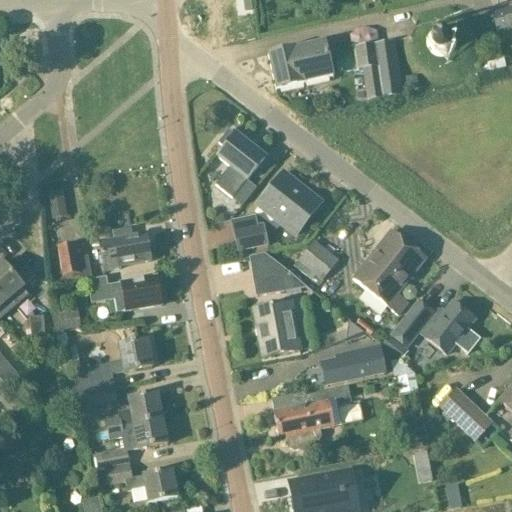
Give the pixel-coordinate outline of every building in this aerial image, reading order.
[(511,29),(511,8),(491,13),(495,33),(511,29)] [(452,34),(448,31),(443,29),(437,29),(432,31),(429,35),(426,40),(426,41),(425,45),(427,50),(429,55),(434,58),(439,60),(444,60),(449,57),(453,54),(456,49),(456,44),(455,38),(452,34)] [(275,92),(332,79),(324,44),(267,57),(275,92)] [(353,49),(355,72),(362,72),(365,104),(402,99),(394,44),(353,49)] [(216,160),(229,170),(216,188),(232,201),(245,183),(246,184),(264,161),(234,137),(228,133),(217,146),(223,151),(216,160)] [(256,209),(294,239),(321,204),(283,175),(256,209)] [(65,218),(63,192),(47,193),(49,219),(65,218)] [(241,261),(240,254),(267,248),(263,226),(257,227),(255,217),(230,222),(235,245),(219,250),(223,265),(241,261)] [(112,234),(114,242),(98,245),(104,274),(120,271),(120,269),(150,263),(146,236),(132,239),(130,231),(112,234)] [(352,282),(396,317),(407,305),(397,297),(425,262),(391,234),(352,282)] [(313,243),(293,269),(318,288),(338,262),(313,243)] [(90,282),(90,283),(92,282),(88,258),(78,259),(76,245),(57,248),(62,278),(79,275),(80,283),(90,282)] [(248,259),(255,295),(305,286),(264,256),(248,259)] [(19,258),(6,270),(1,264),(0,264),(0,308),(23,290),(36,278),(19,258)] [(117,315),(125,314),(125,315),(161,308),(155,280),(120,286),(106,288),(105,280),(92,282),(90,283),(88,283),(91,306),(114,302),(117,315)] [(291,304),(288,305),(253,311),(262,360),(300,353),(291,304)] [(391,340),(405,351),(417,336),(446,358),(474,322),(452,305),(443,316),(441,313),(436,314),(434,317),(418,305),(391,340)] [(55,335),(66,333),(75,332),(75,331),(81,330),(78,311),(52,316),(55,335)] [(45,340),(44,319),(29,320),(31,341),(45,340)] [(117,348),(120,363),(81,370),(75,332),(66,333),(79,398),(115,391),(112,378),(123,376),(152,370),(147,342),(117,348)] [(408,354),(389,339),(381,349),(400,363),(408,354)] [(325,389),(344,385),(385,377),(379,348),(336,357),(337,362),(320,365),(325,389)] [(511,387),(498,404),(511,416),(511,387)] [(278,439),(285,437),(288,450),(293,453),(316,448),(321,439),(320,432),(333,430),(328,405),(350,400),(348,388),(303,398),(305,408),(273,415),(278,439)] [(117,404),(115,391),(79,398),(81,411),(117,404)] [(493,425),(457,391),(439,410),(475,444),(493,425)] [(105,419),(107,431),(162,421),(157,396),(127,401),(129,412),(117,414),(118,417),(105,419)] [(127,455),(137,453),(167,447),(162,421),(107,431),(109,443),(122,440),(123,450),(93,456),(97,473),(130,468),(127,455)] [(426,454),(414,456),(416,466),(428,464),(426,454)] [(171,473),(142,479),(132,480),(130,468),(97,473),(97,474),(93,474),(96,490),(125,485),(127,494),(144,491),(147,507),(177,501),(171,473)] [(297,492),(289,493),(292,511),(342,511),(337,487),(347,485),(344,469),(294,479),(297,492)] [(456,487),(446,490),(449,511),(460,509),(456,487)] [(82,503),(84,511),(101,511),(99,499),(82,503)]
